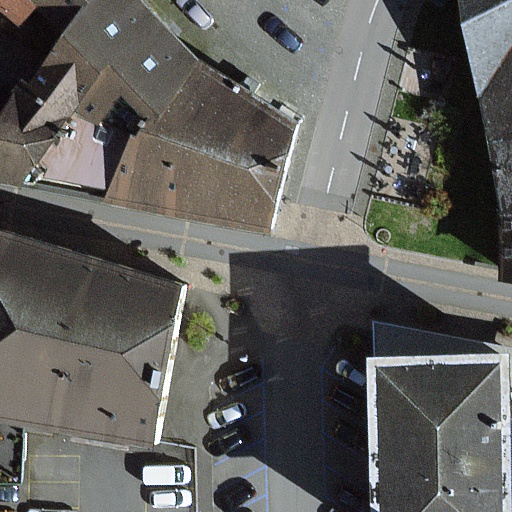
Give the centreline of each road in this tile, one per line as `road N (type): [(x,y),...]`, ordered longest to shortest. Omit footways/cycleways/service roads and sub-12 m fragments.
road 1 (residential): [(310,264),(0,201)]
road 2 (residential): [(310,264),(295,346),(300,511)]
road 3 (residential): [(511,300),(310,264)]
road 4 (residential): [(346,112),(217,0)]
road 5 (residential): [(310,264),(346,112)]
